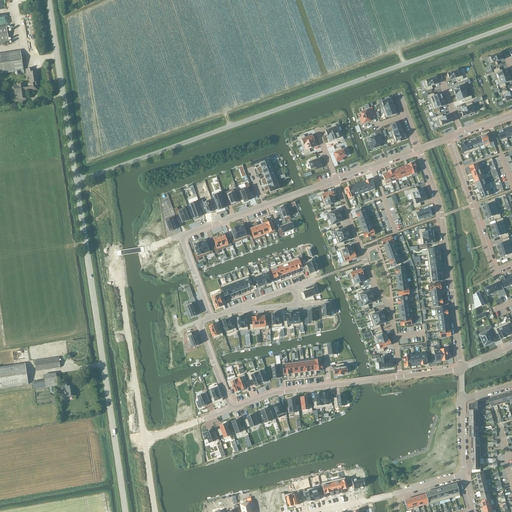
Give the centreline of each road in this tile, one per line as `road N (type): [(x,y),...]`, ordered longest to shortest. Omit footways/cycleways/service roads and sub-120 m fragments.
road 1 (unclassified): [(76,181),(511,25)]
road 2 (unclassified): [(124,511),(76,181)]
road 3 (residential): [(180,235),(155,244),(120,279),(155,511)]
road 4 (residential): [(419,148),(441,215),(460,369)]
road 5 (residential): [(335,179),(375,290),(390,306),(399,377)]
road 6 (unclassified): [(76,181),(48,0)]
road 7 (residential): [(399,377),(282,391),(230,409)]
road 8 (residential): [(446,138),(493,268),(511,262)]
